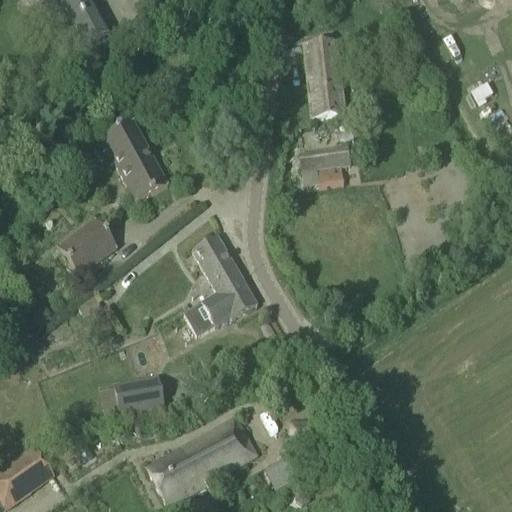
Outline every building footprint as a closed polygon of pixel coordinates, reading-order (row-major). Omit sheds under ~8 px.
[(35,0),(36,1),(52,32),(61,27),(67,40),(71,38),(79,54),(109,38),(94,10),(88,0),(35,0)] [(180,0),(135,0),(147,22),(183,3),(180,0)] [(333,45),(322,46),(303,48),(310,124),(341,121),(333,45)] [(131,125),(114,135),(100,142),(134,207),(166,190),(131,125)] [(300,177),(348,171),(345,156),(298,163),(300,177)] [(342,190),(340,173),(315,176),(318,194),(342,190)] [(54,252),(76,281),(114,253),(92,223),(54,252)] [(241,285),(215,241),(190,256),(215,299),(216,299),(241,285)] [(255,310),(241,285),(216,299),(215,299),(181,318),(195,342),(213,331),(229,322),(230,324),(255,310)] [(15,351),(21,367),(47,356),(40,340),(15,351)] [(156,384),(113,392),(118,422),(161,414),(156,384)] [(234,424),(217,433),(144,474),(164,511),(203,489),(208,498),(216,494),(215,492),(227,485),(223,477),(254,459),(234,424)] [(313,450),(313,431),(313,425),(288,424),(288,450),(313,450)] [(0,510),(1,511),(10,511),(53,482),(31,451),(0,472),(0,510)]
